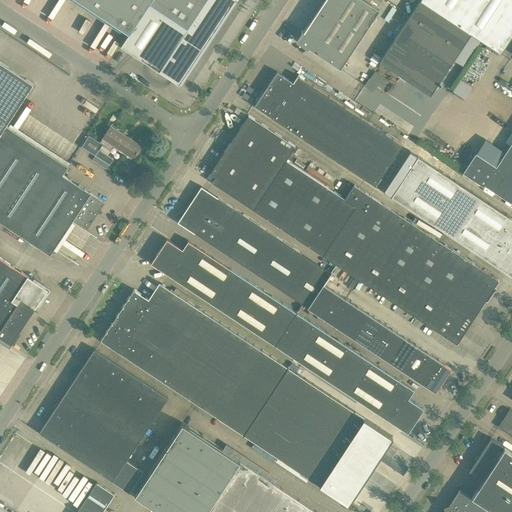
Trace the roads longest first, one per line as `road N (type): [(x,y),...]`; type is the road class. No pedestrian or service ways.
road 1 (unclassified): [(0,414),(181,133)]
road 2 (unclassified): [(0,13),(181,133)]
road 3 (unclassified): [(398,511),(511,339)]
road 4 (unclassified): [(181,133),(274,0)]
